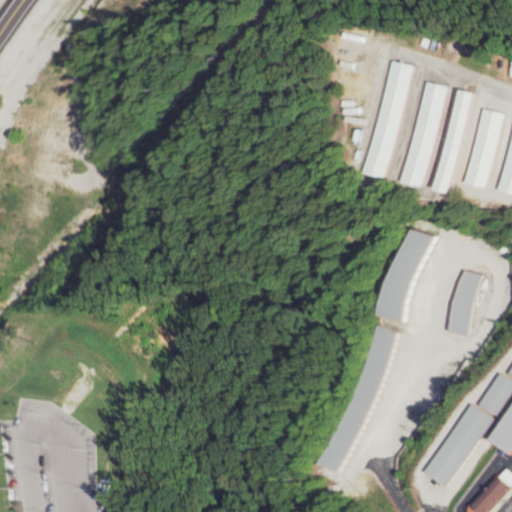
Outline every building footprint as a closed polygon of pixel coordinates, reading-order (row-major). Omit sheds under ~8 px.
[(413,64),(392,60),(370,173),(391,177),(413,64)] [(447,85),(426,81),(407,182),(428,186),(447,85)] [(444,190),(458,192),(474,90),(459,88),(444,190)] [(492,187),(507,112),(486,108),(471,183),(492,187)] [(420,322),(443,235),(418,228),(395,315),(420,322)] [(491,274),(474,269),(458,331),(474,336),(491,274)] [(348,472),(409,331),(391,323),(330,464),(348,472)] [(486,407),(503,416),(511,399),(511,376),(504,372),(486,407)] [(430,472),(451,486),(499,418),(477,403),(430,472)] [(511,417),(498,440),(511,449),(511,417)] [(478,502),(488,511),(495,511),(511,494),(511,479),(505,473),(478,502)]
